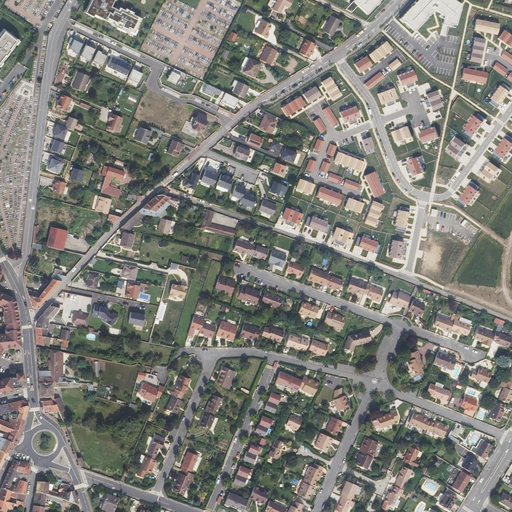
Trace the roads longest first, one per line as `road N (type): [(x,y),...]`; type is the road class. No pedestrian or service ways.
road 1 (residential): [(402,277),(156,188)]
road 2 (tertiary): [(60,21),(25,258)]
road 3 (residential): [(60,21),(153,65),(153,87),(231,124)]
road 4 (residential): [(156,188),(26,320)]
road 5 (residential): [(271,356),(208,511)]
road 6 (residential): [(243,268),(397,325)]
road 7 (residential): [(154,499),(214,352)]
road 8 (residential): [(508,439),(379,384)]
road 9 (residential): [(315,511),(372,386)]
road 10 (residential): [(511,107),(451,190),(425,196)]
